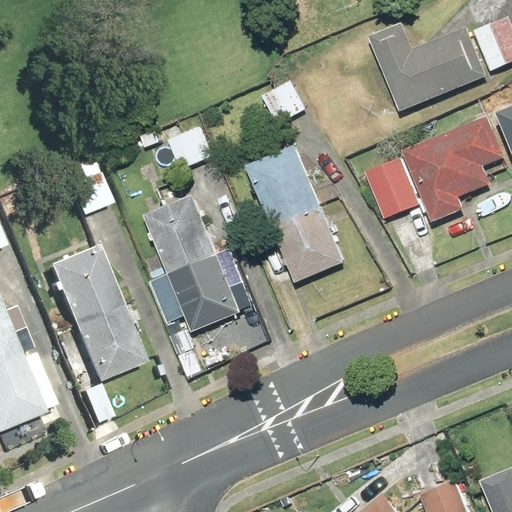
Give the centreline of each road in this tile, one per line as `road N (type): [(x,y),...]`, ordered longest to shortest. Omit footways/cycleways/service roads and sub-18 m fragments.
road 1 (tertiary): [(295,410),(345,354),(511,283)]
road 2 (tertiary): [(511,349),(371,407),(295,410)]
road 3 (tertiary): [(295,410),(148,472)]
